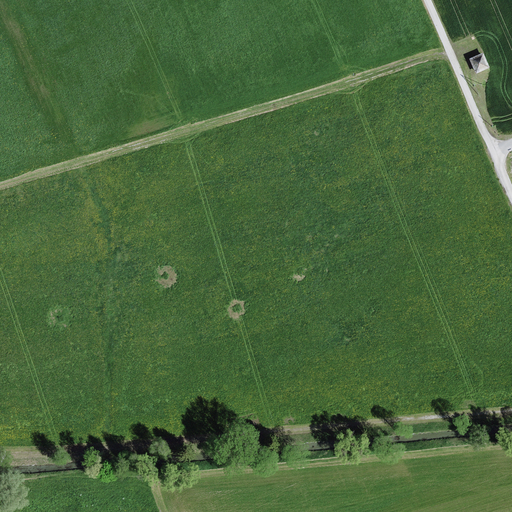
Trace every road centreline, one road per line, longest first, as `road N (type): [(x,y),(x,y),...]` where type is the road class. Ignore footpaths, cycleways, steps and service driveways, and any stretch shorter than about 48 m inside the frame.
road 1 (track): [(511,410),(0,453)]
road 2 (track): [(426,0),(492,151)]
